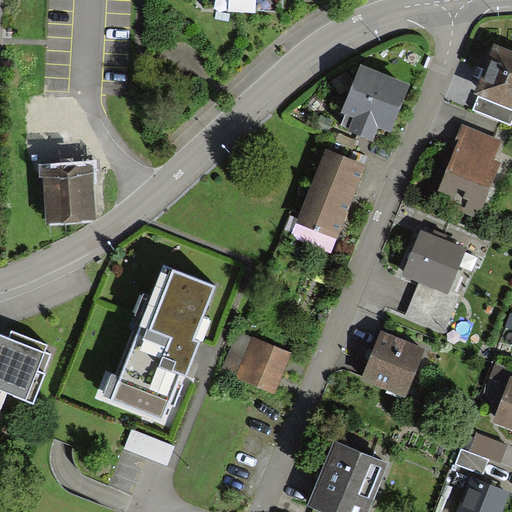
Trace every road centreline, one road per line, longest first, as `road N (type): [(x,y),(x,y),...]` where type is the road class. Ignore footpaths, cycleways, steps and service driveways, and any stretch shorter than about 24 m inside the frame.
road 1 (residential): [(265,511),(444,65),(450,1)]
road 2 (residential): [(0,279),(122,219),(337,35),(384,13),(450,1)]
road 3 (unknown): [(146,503),(228,313)]
